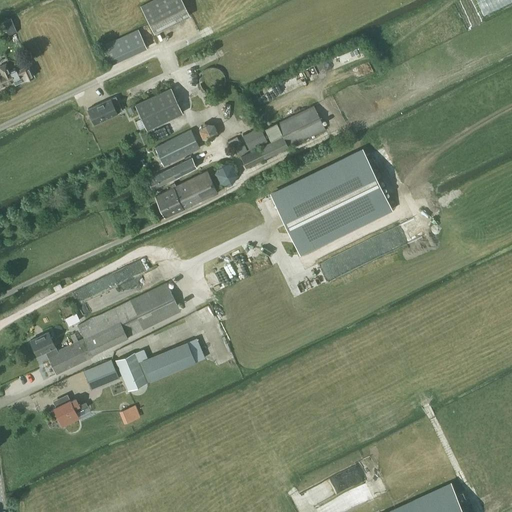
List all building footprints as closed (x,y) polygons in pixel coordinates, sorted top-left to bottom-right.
[(154,34),(189,15),(181,0),(153,0),(140,7),(154,34)] [(110,64),(147,48),(138,29),(102,46),(110,64)] [(357,48),(338,55),(341,61),(359,53),(357,48)] [(0,71),(1,74),(0,75),(0,86),(15,80),(14,79),(23,75),(25,80),(33,76),(27,63),(9,71),(6,63),(0,66),(0,71)] [(224,85),(225,82),(225,80),(225,77),(224,74),(223,72),(221,70),(219,69),(216,67),(214,67),(211,67),(209,67),(206,68),(204,69),(202,71),(201,73),(199,76),(199,78),(199,81),(200,84),(201,86),(202,88),(204,90),(206,91),(209,92),(211,93),(214,93),(217,92),(219,91),(221,89),(223,87),(224,85)] [(146,130),(182,113),(170,87),(134,104),(146,130)] [(87,109),(94,124),(122,111),(115,96),(87,109)] [(289,146),(324,129),(313,106),(278,123),(289,146)] [(212,140),(217,132),(214,124),(204,123),(199,130),(202,139),(212,140)] [(245,168),(289,147),(289,146),(278,123),(264,130),(270,142),(240,157),(245,168)] [(249,149),(267,140),(260,126),(242,135),(249,149)] [(163,165),(200,148),(191,130),(154,147),(163,165)] [(232,150),(236,148),(241,146),(236,137),(228,141),(232,150)] [(239,155),(247,152),(244,144),(241,146),(236,148),(239,155)] [(271,194),(300,253),(390,209),(391,209),(362,150),(271,194)] [(152,189),(196,167),(191,157),(147,179),(152,189)] [(232,185),(238,175),(232,164),(221,163),(214,173),(219,184),(232,185)] [(165,217),(217,192),(207,171),(155,196),(165,217)] [(91,354),(136,332),(180,311),(166,283),(78,325),(84,337),(77,341),(57,351),(48,332),(29,341),(36,355),(45,351),(47,355),(56,374),(86,359),(93,356),(91,354)] [(68,326),(79,320),(76,313),(65,319),(68,326)] [(115,360),(128,390),(162,375),(195,362),(186,341),(147,358),(138,362),(134,352),(115,360)] [(91,390),(119,378),(110,359),(83,371),(91,390)] [(70,399),(53,407),(62,426),(79,418),(74,407),(79,405),(75,398),(70,401),(70,399)] [(124,424),(135,419),(130,407),(119,412),(124,424)] [(464,511),(452,484),(389,511),(464,511)]
